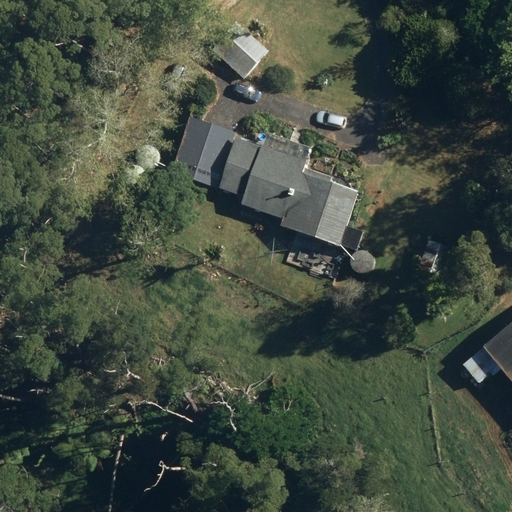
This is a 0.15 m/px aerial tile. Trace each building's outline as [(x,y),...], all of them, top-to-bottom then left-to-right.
[(247,82),(274,55),(241,21),(214,48),(247,82)] [(227,189),(243,131),(195,117),(178,175),(227,189)] [(306,158),(264,146),(266,138),(243,131),(227,189),(238,193),(236,202),(288,217),(302,169),(306,158)] [(302,169),(288,217),(285,228),(354,248),(371,190),(302,169)] [(511,330),(489,350),(487,351),(503,372),(511,382),(511,330)]
